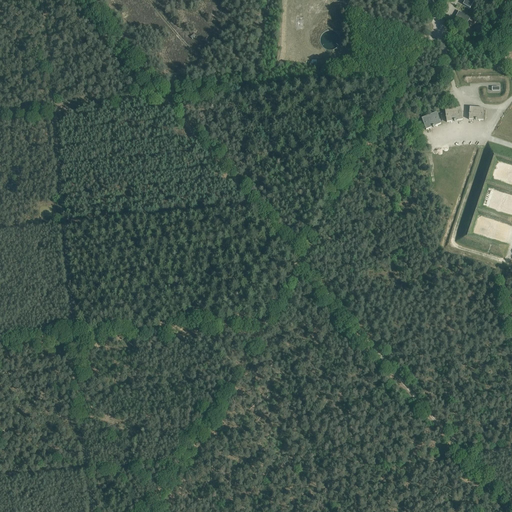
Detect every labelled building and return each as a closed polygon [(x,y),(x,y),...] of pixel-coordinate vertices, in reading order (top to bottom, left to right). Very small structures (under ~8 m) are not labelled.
[(470,18),(459,11),(455,18),(466,24),(470,18)] [(320,44),(322,46),(323,48),(326,50),(328,50),(328,52),(333,51),(333,50),(336,49),(338,47),(339,45),(340,42),(340,40),(339,37),(338,35),(336,33),(334,31),(331,30),(327,30),(327,31),(325,32),(323,34),(321,36),(320,38),(320,41),(320,44)] [(456,101),(452,92),(447,94),(450,103),(456,101)] [(478,120),(483,120),(484,108),(470,107),(469,119),(475,120),(475,121),(478,121),(478,120)] [(456,121),(463,120),(461,108),(445,110),(447,122),(454,121),(454,122),(456,122),(456,121)] [(434,126),(441,124),(437,112),(422,118),(426,130),(433,127),(433,128),(435,128),(434,126)] [(511,184),(503,181),(501,186),(511,189),(511,184)] [(505,257),(507,245),(499,244),(500,241),(495,240),(495,243),(497,243),(495,256),(505,257)]
